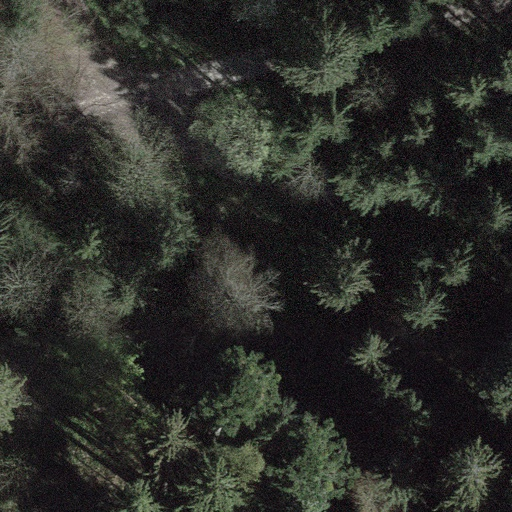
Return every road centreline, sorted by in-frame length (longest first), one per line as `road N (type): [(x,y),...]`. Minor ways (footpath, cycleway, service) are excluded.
road 1 (track): [(65,0),(109,98),(178,158),(314,193),(511,206)]
road 2 (track): [(0,130),(511,1)]
